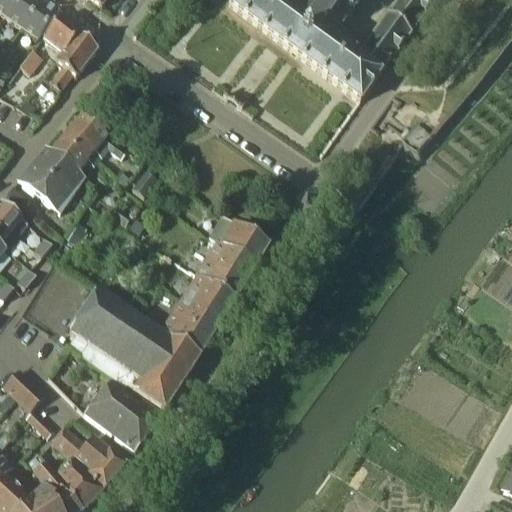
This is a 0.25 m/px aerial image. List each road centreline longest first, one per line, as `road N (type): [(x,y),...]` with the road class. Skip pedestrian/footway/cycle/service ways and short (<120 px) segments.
road 1 (residential): [(102,511),(155,449),(321,188)]
road 2 (residential): [(321,188),(118,44)]
road 3 (residential): [(321,188),(451,0)]
road 4 (residential): [(118,44),(0,189)]
